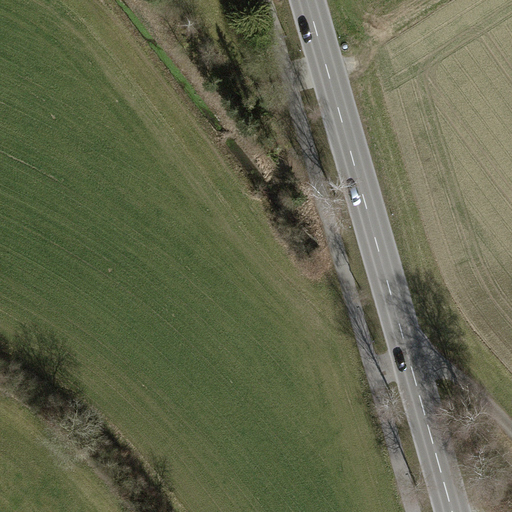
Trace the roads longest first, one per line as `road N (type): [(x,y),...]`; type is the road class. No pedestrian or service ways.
road 1 (tertiary): [(450,511),(305,0)]
road 2 (track): [(406,357),(438,366),(511,443)]
